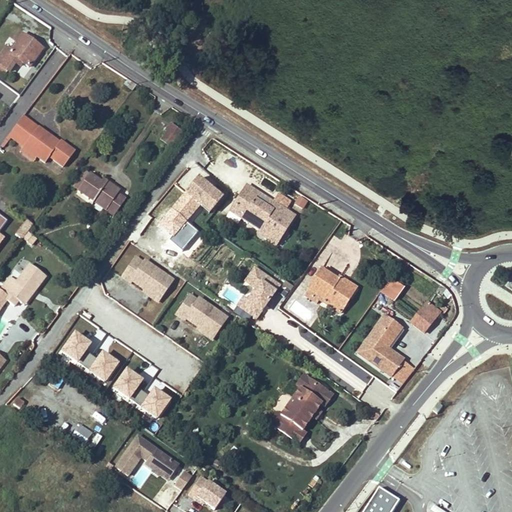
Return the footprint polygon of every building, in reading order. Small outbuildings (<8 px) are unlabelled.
[(42,49),(24,35),(11,50),(8,48),(0,58),(0,65),(4,69),(1,73),(4,75),(7,72),(10,73),(16,65),(20,67),(23,63),(29,67),(42,49)] [(39,128),(23,117),(8,138),(25,149),(29,143),(39,128)] [(169,125),(159,142),(173,150),(183,133),(169,125)] [(39,128),(29,143),(42,151),(38,157),(47,163),(51,158),(66,168),(77,152),(61,140),(59,144),(52,139),(53,137),(39,128)] [(42,151),(29,143),(25,149),(38,158),(38,157),(42,151)] [(38,158),(25,149),(21,154),(34,163),(38,158)] [(228,194),(205,173),(186,193),(199,203),(214,213),(228,194)] [(110,208),(107,212),(116,218),(128,202),(119,195),(121,193),(104,181),(102,184),(91,175),(79,191),(95,203),(98,200),(110,208)] [(259,192),(247,184),(235,202),(247,210),(242,218),(259,229),(266,234),(265,236),(277,243),(295,214),(276,202),(272,209),(255,199),(259,192)] [(276,202),(259,192),(255,199),(272,209),(276,202)] [(182,226),(199,203),(186,193),(167,215),(182,226)] [(303,211),(307,202),(297,197),(293,206),(303,211)] [(95,203),(107,212),(110,208),(98,200),(95,203)] [(247,210),(235,202),(231,210),(242,218),(247,210)] [(28,234),(33,226),(25,220),(14,235),(31,248),(37,240),(28,234)] [(143,264),(135,259),(122,279),(130,284),(131,282),(145,291),(147,288),(161,297),(172,281),(144,262),(143,264)] [(12,275),(2,288),(10,293),(11,292),(20,298),(25,301),(36,285),(39,287),(48,274),(32,263),(20,280),(12,275)] [(284,282),(282,286),(253,268),(242,284),(254,292),(248,301),(242,297),(233,310),(256,325),(269,305),(278,311),(293,288),(284,282)] [(340,282),(339,281),(322,270),(309,288),(325,299),(322,303),(331,309),(333,305),(342,311),(353,294),(339,284),(340,282)] [(392,304),(404,288),(389,278),(378,294),(392,304)] [(341,279),(339,281),(340,282),(339,284),(353,294),(357,290),(341,279)] [(39,287),(36,285),(25,301),(28,303),(39,287)] [(161,297),(147,288),(145,291),(143,293),(157,303),(161,297)] [(393,303),(409,318),(422,305),(406,290),(393,303)] [(7,297),(0,292),(0,311),(7,303),(13,307),(16,304),(7,297)] [(10,293),(7,297),(16,304),(20,298),(11,292),(10,293)] [(197,301),(189,296),(176,315),(184,321),(186,318),(200,328),(202,325),(216,334),(227,318),(199,299),(197,301)] [(427,302),(408,325),(423,337),(442,315),(427,302)] [(339,315),(342,311),(333,305),(331,309),(339,315)] [(389,351),(403,331),(385,317),(359,354),(393,380),(405,362),(389,351)] [(216,334),(202,325),(200,328),(198,330),(212,339),(216,334)] [(319,382),(306,373),(298,384),(302,387),(312,393),(319,382)] [(376,420),(380,415),(379,415),(396,395),(375,377),(354,401),(376,420)] [(302,387),(284,414),(307,429),(316,415),(325,402),(329,405),(337,394),(319,382),(312,393),(302,387)] [(75,394),(67,406),(81,415),(89,403),(75,394)] [(21,410),(24,403),(16,399),(13,406),(21,410)] [(320,418),(329,405),(325,402),(316,415),(320,418)] [(284,414),(280,412),(273,423),(303,444),(311,432),(307,429),(284,414)] [(81,445),(90,433),(77,424),(68,436),(81,445)] [(115,466),(127,474),(140,455),(169,475),(177,462),(136,434),(115,466)] [(183,473),(174,488),(183,494),(192,478),(183,473)] [(199,478),(186,496),(207,511),(216,511),(227,498),(199,478)] [(379,488),(362,511),(393,511),(400,501),(379,488)]
